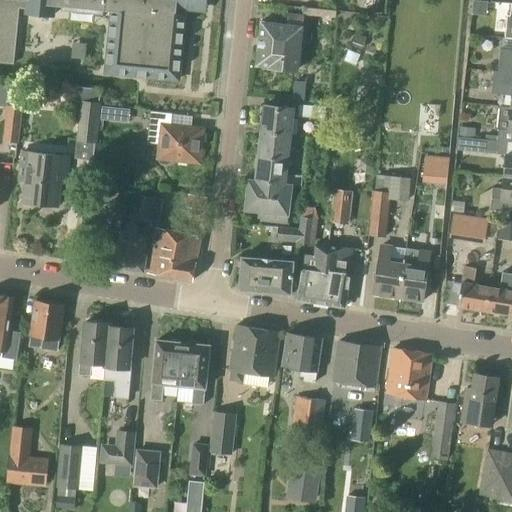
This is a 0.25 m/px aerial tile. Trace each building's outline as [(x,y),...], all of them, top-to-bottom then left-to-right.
[(0,0),(0,63),(13,65),(19,8),(26,9),(26,14),(52,16),(53,6),(111,12),(105,73),(177,80),(184,17),(175,16),(175,8),(203,11),(204,0),(0,0)] [(506,16),(503,39),(511,39),(511,4),(511,5),(510,17),(506,16)] [(288,14),(286,25),(264,22),(261,21),(256,66),(297,70),(303,16),(288,14)] [(511,51),(499,50),(496,72),(511,73),(511,51)] [(355,66),(359,55),(347,51),(343,61),(355,66)] [(493,72),(491,93),(511,95),(511,108),(511,73),(496,72),(493,72)] [(0,106),(6,108),(6,105),(21,107),(24,80),(13,78),(12,86),(0,85),(0,106)] [(303,103),(305,82),(293,81),(291,102),(303,103)] [(100,107),(100,103),(98,103),(100,90),(76,87),(74,103),(81,103),(75,158),(91,160),(93,144),(95,144),(98,120),(100,107)] [(337,123),(343,120),(341,115),(348,112),(341,98),(328,105),(337,123)] [(17,144),(21,107),(6,105),(6,108),(2,142),(17,144)] [(261,131),(291,135),(294,109),(264,106),(261,131)] [(114,108),(100,107),(98,120),(113,122),(114,108)] [(498,107),(496,130),(498,130),(497,136),(497,141),(497,142),(511,143),(511,108),(498,107)] [(199,163),(203,130),(170,126),(171,114),(150,112),(147,144),(159,145),(158,161),(161,165),(167,165),(170,163),(170,160),(199,163)] [(473,138),(474,129),(459,127),(458,137),(473,138)] [(289,150),(291,135),(261,131),(258,156),(288,160),(297,161),(298,151),(289,150)] [(484,140),(482,153),(496,155),(496,154),(497,142),(484,140)] [(511,143),(497,142),(496,154),(506,155),(504,177),(511,178),(511,143)] [(20,153),(17,181),(25,182),(23,202),(58,206),(60,184),(66,184),(66,175),(68,157),(20,153)] [(286,175),(288,160),(258,156),(255,180),(292,185),(291,186),(301,187),(302,176),(286,175)] [(407,202),(409,179),(376,175),(374,191),(372,191),(368,236),(385,238),(389,200),(407,202)] [(492,189),(490,211),(511,212),(511,178),(504,177),(502,190),(492,189)] [(292,185),(255,180),(248,180),(244,211),(261,213),(260,221),(286,224),(287,216),(288,216),(291,186),(292,185)] [(348,225),(352,191),(332,189),(328,223),(348,225)] [(207,199),(187,195),(185,208),(205,211),(207,199)] [(148,222),(151,198),(139,197),(136,220),(148,222)] [(414,233),(415,208),(398,207),(397,232),(414,233)] [(298,230),(297,244),(313,246),(317,219),(300,217),(298,230)] [(192,281),(196,262),(201,236),(157,227),(148,273),(157,275),(192,281)] [(298,230),(278,228),(276,240),(294,243),(297,244),(298,230)] [(116,249),(120,232),(107,229),(105,241),(104,241),(100,265),(116,267),(119,251),(119,249),(116,249)] [(119,251),(146,257),(146,255),(143,255),(146,236),(120,232),(116,249),(119,249),(119,251)] [(325,305),(335,248),(314,245),(312,257),(304,256),(297,300),(325,305)] [(391,247),(381,245),(374,294),(398,298),(403,264),(389,262),(391,247)] [(335,248),(325,305),(345,308),(350,274),(348,274),(352,251),(335,248)] [(430,252),(420,250),(417,266),(403,264),(398,298),(422,302),(430,252)] [(143,272),(146,257),(119,251),(116,267),(143,272)] [(291,294),(294,261),(241,257),(239,290),(291,294)] [(461,285),(457,307),(485,311),(489,287),(473,285),(475,268),(463,266),(460,285),(461,285)] [(489,287),(485,311),(511,315),(511,274),(502,273),(499,289),(489,287)] [(1,296),(0,296),(0,352),(1,352),(1,358),(16,360),(20,333),(8,331),(13,298),(9,298),(8,295),(3,295),(1,296)] [(56,351),(58,339),(63,306),(36,302),(31,335),(29,347),(41,348),(40,349),(56,351)] [(105,364),(109,327),(109,324),(85,322),(81,362),(79,362),(78,375),(90,376),(90,363),(104,364),(105,364)] [(273,377),(280,332),(236,325),(230,371),(273,377)] [(105,364),(104,364),(103,381),(113,381),(115,398),(127,399),(131,367),(129,367),(133,329),(109,327),(105,364)] [(317,371),(322,339),(287,334),(282,366),(300,369),(299,377),(303,377),(302,382),(314,384),(316,371),(317,371)] [(178,385),(183,343),(182,343),(180,340),(171,340),(169,341),(156,340),(152,383),(151,400),(161,401),(162,384),(178,385)] [(183,343),(178,385),(192,387),(191,404),(203,405),(209,345),(199,344),(198,342),(189,341),(186,343),(183,343)] [(375,388),(381,347),(339,341),(333,382),(375,388)] [(425,400),(432,354),(393,348),(386,394),(425,400)] [(501,395),(503,380),(499,379),(499,378),(474,374),(470,398),(463,397),(460,423),(492,428),(496,394),(501,395)] [(321,431),(324,401),(296,398),(293,427),(321,431)] [(447,460),(455,405),(438,403),(430,458),(447,460)] [(372,411),(353,409),(350,440),(368,442),(372,411)] [(231,454),(235,414),(213,412),(209,453),(228,455),(228,454),(231,454)] [(29,457),(32,429),(12,427),(9,457),(7,456),(5,483),(45,487),(47,459),(29,457)] [(132,466),(135,432),(116,430),(115,446),(101,444),(99,463),(132,466)] [(205,477),(208,445),(191,443),(189,476),(205,477)] [(77,489),(82,446),(60,444),(55,487),(57,487),(56,497),(55,497),(55,508),(74,509),(75,489),(77,489)] [(157,489),(160,452),(134,450),(131,487),(157,489)] [(496,498),(504,453),(486,450),(478,495),(496,498)] [(496,498),(495,501),(511,503),(511,454),(504,453),(496,498)] [(291,461),(288,481),(296,482),(293,500),(316,503),(321,466),(291,461)] [(188,481),(186,500),(202,502),(203,483),(188,481)] [(363,511),(365,498),(346,496),(344,511),(363,511)] [(140,511),(141,504),(128,503),(127,511),(140,511)]
